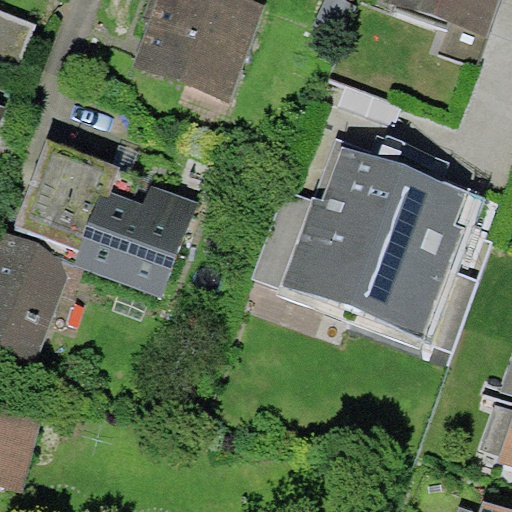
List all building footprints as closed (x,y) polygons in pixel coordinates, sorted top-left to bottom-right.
[(265,20),(211,0),(150,0),(123,72),(230,113),(265,20)] [(381,0),(379,5),(488,41),(501,0),(381,0)] [(159,308),(197,207),(27,144),(0,216),(0,353),(44,369),(78,278),(159,308)] [(286,194),(251,285),(419,348),(463,233),(453,229),(464,201),(338,154),(318,206),(286,194)] [(37,422),(0,411),(0,495),(16,500),(37,422)] [(511,430),(501,465),(511,469),(511,430)] [(511,511),(511,509),(485,500),(480,511),(511,511)]
